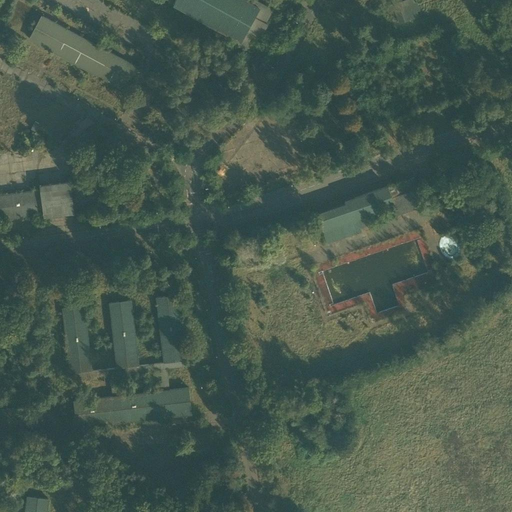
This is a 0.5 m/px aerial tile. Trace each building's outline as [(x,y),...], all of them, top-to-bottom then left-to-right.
[(175,0),(174,3),(190,11),(189,12),(190,13),(190,12),(197,16),(197,17),(198,17),(198,16),(205,20),(205,21),(206,22),(206,21),(213,25),(214,26),(214,25),(221,29),(221,30),(222,29),(229,33),(229,34),(229,35),(230,34),(231,34),(229,38),(246,47),(248,48),(249,47),(250,46),(251,46),(270,12),(270,11),(270,10),(270,9),(270,8),(254,0),(252,4),(248,1),(248,0),(247,0),(247,1),(245,0),(175,0)] [(412,0),(404,0),(392,4),(399,23),(418,16),(416,11),(419,10),(416,2),(413,3),(412,0)] [(138,69),(41,16),(29,38),(126,91),(138,69)] [(70,182),(40,185),(40,190),(0,194),(0,219),(43,214),(43,215),(74,211),(74,210),(98,207),(95,183),(70,186),(70,182)] [(355,200),(317,214),(327,242),(360,230),(359,227),(373,222),(369,213),(393,204),(396,214),(422,205),(416,189),(399,195),(395,184),(387,187),(387,186),(354,197),(355,200)] [(319,232),(313,234),(317,245),(323,243),(319,232)] [(454,254),(455,239),(444,238),(443,253),(454,254)] [(426,273),(391,283),(397,306),(375,312),(369,292),(364,294),(371,320),(406,310),(401,293),(429,285),(426,273)] [(156,298),(163,362),(187,359),(180,295),(156,298)] [(111,304),(117,369),(144,366),(137,301),(111,304)] [(68,373),(95,371),(89,306),(62,308),(68,373)] [(71,403),(73,428),(191,415),(188,390),(71,403)] [(51,403),(38,405),(40,419),(53,417),(51,403)] [(38,405),(0,409),(0,423),(40,419),(38,405)] [(45,511),(47,499),(27,496),(24,511),(45,511)]
